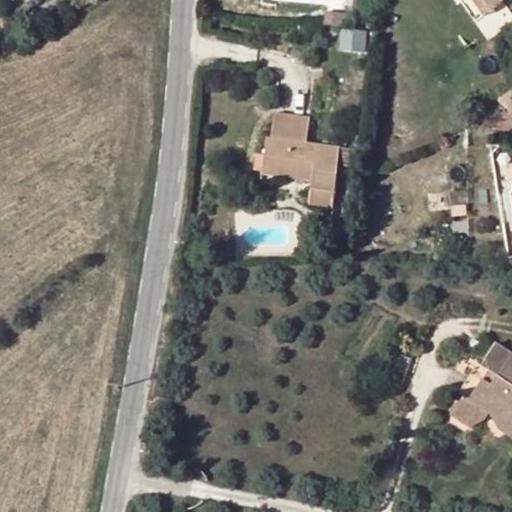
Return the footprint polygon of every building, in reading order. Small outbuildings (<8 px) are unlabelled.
[(504,0),(482,0),(490,11),(504,0)] [(326,13),(325,25),(346,27),(346,15),(326,13)] [(311,121),(275,117),(272,141),(267,140),(263,175),(312,181),(311,191),(335,194),(339,167),(354,168),(356,152),(308,145),(311,121)] [(333,207),(335,194),(311,191),(309,205),(333,207)] [(345,238),(348,216),(316,212),(313,235),(345,238)] [(230,263),(229,253),(215,254),(216,264),(230,263)] [(511,354),(511,355),(494,344),(485,358),(487,370),(478,365),(472,374),(459,394),(462,396),(450,416),(470,429),(485,420),(488,415),(491,417),(497,429),(499,430),(511,420),(511,354)] [(511,420),(499,430),(511,439),(511,420)]
